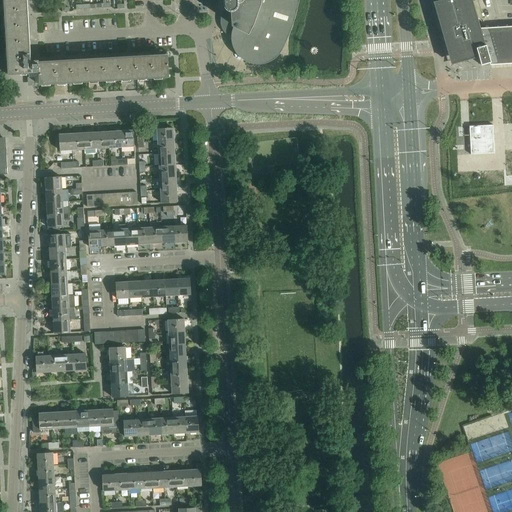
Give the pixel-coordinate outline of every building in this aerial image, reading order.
[(3,0),(8,75),(28,74),(29,74),(29,73),(35,73),(39,73),(39,84),(40,85),(169,78),(168,55),(151,56),(151,58),(39,65),(38,61),(28,61),(24,0),(3,0)] [(224,0),(225,5),(225,6),(225,7),(226,9),(227,9),(227,12),(226,14),(225,16),(224,18),(224,20),(224,23),(224,25),(225,27),(226,29),(227,31),(229,32),(231,34),(231,36),(231,38),(231,40),(231,42),(232,44),(232,46),(233,47),(234,49),(234,51),(235,52),(236,53),(237,55),(238,56),(239,57),(241,59),(242,60),(244,61),(245,62),(247,63),(249,63),(250,64),(252,64),(253,64),(255,65),(256,65),(258,65),(261,65),(264,64),(267,63),(268,63),(270,62),(271,62),(274,60),(275,59),(277,57),(279,56),(280,54),(281,53),(282,51),(282,50),(285,45),(287,40),(290,33),(292,28),(293,23),(295,18),(297,12),(298,7),(299,2),(299,0),(224,0)] [(434,3),(449,56),(451,65),(479,57),(481,65),(489,63),(490,65),(511,63),(511,27),(482,29),(472,0),(442,0),(443,0),(434,3)] [(29,74),(28,74),(29,79),(33,79),(34,85),(39,84),(39,73),(35,73),(29,73),(29,74)] [(469,126),(470,155),(494,154),(493,125),(469,126)] [(157,129),(158,142),(174,141),(173,128),(157,129)] [(120,131),(108,132),(109,148),(121,147),(120,131)] [(133,131),(120,131),(121,147),(134,147),(133,131)] [(108,132),(96,133),(97,149),(109,148),(108,132)] [(84,133),(72,134),(72,150),(85,150),(84,133)] [(96,133),(84,133),(85,150),(97,149),(96,133)] [(72,150),(72,134),(59,135),(60,151),(72,150)] [(174,141),(158,142),(158,154),(174,153),(174,141)] [(174,153),(158,154),(159,166),(175,165),(174,153)] [(175,165),(159,166),(160,178),(176,177),(175,165)] [(45,178),(46,191),(62,190),(61,177),(45,178)] [(176,177),(160,178),(160,191),(177,190),(176,177)] [(62,190),(46,191),(47,203),(63,202),(62,190)] [(177,190),(160,191),(161,203),(177,202),(177,190)] [(63,202),(47,203),(47,215),(69,214),(69,207),(63,208),(63,202)] [(69,214),(47,215),(48,227),(64,227),(64,220),(70,220),(69,214)] [(174,226),(162,227),(163,243),(175,242),(174,226)] [(187,226),(174,226),(175,242),(188,242),(187,226)] [(162,227),(150,228),(151,244),(163,243),(162,227)] [(137,228),(125,229),(126,245),(138,245),(137,228)] [(150,228),(137,228),(138,245),(151,244),(150,228)] [(125,229),(113,230),(114,246),(126,245),(125,229)] [(113,230),(101,231),(102,247),(114,246),(113,230)] [(102,247),(101,231),(88,231),(89,247),(102,247)] [(48,235),(49,248),(65,247),(65,235),(48,235)] [(65,247),(49,248),(50,260),(66,259),(65,247)] [(66,259),(50,260),(50,272),(67,271),(66,259)] [(67,271),(50,272),(51,285),(67,284),(67,271)] [(177,279),(165,280),(166,296),(178,295),(177,279)] [(190,279),(177,279),(178,295),(190,295),(190,279)] [(165,280),(153,281),(154,297),(166,296),(165,280)] [(140,281),(128,282),(129,298),(141,297),(140,281)] [(153,281),(140,281),(141,297),(154,297),(153,281)] [(129,298),(128,282),(116,283),(117,299),(129,298)] [(67,284),(51,285),(52,297),(68,296),(67,284)] [(68,296),(52,297),(53,309),(69,308),(75,308),(74,295),(68,296)] [(69,308),(53,309),(53,321),(69,320),(69,308)] [(168,320),(168,332),(185,331),(184,319),(168,320)] [(69,320),(53,321),(54,334),(70,333),(69,320)] [(185,331),(168,332),(169,345),(185,344),(185,331)] [(185,344),(169,345),(170,357),(186,356),(185,344)] [(109,348),(110,360),(126,359),(125,347),(109,348)] [(85,354),(72,355),(73,371),(86,370),(85,354)] [(60,355),(48,356),(49,372),(61,371),(60,355)] [(72,355),(60,355),(61,371),(73,371),(72,355)] [(49,372),(48,356),(36,357),(36,373),(49,372)] [(186,356),(170,357),(171,369),(187,368),(186,356)] [(126,359),(110,360),(111,372),(127,372),(126,359)] [(187,368),(171,369),(171,381),(188,380),(187,368)] [(127,372),(111,372),(111,385),(128,384),(127,372)] [(188,380),(171,381),(172,394),(188,393),(188,380)] [(128,384),(111,385),(112,397),(128,396),(128,384)] [(113,409),(100,410),(101,426),(114,425),(113,409)] [(100,410),(88,411),(89,427),(101,426),(100,410)] [(76,411),(64,412),(65,428),(77,427),(76,411)] [(88,411),(76,411),(77,427),(89,427),(88,411)] [(64,412),(52,413),(52,429),(65,428),(64,412)] [(52,429),(52,413),(39,413),(39,419),(32,419),(33,432),(41,432),(41,429),(52,429)] [(198,416),(185,417),(186,433),(198,433),(198,416)] [(185,417),(173,418),(174,434),(186,433),(185,417)] [(161,418),(149,419),(149,435),(162,435),(161,418)] [(173,418),(161,418),(162,435),(174,434),(173,418)] [(149,419),(136,420),(137,436),(149,435),(149,419)] [(137,436),(136,420),(124,421),(125,437),(137,436)] [(37,454),(38,466),(54,465),(53,453),(37,454)] [(54,465),(38,466),(39,479),(55,478),(54,465)] [(188,470),(176,471),(177,487),(189,486),(188,470)] [(201,470),(188,470),(189,486),(202,486),(201,470)] [(176,471),(164,472),(165,488),(177,487),(176,471)] [(152,472),(139,473),(140,489),(152,488),(152,472)] [(164,472),(152,472),(152,488),(165,488),(164,472)] [(139,473),(127,474),(128,490),(140,489),(139,473)] [(116,490),(115,474),(103,475),(103,491),(116,490)] [(127,474),(115,474),(116,490),(128,490),(127,474)] [(55,478),(39,479),(39,491),(55,490),(55,478)] [(55,490),(39,491),(40,503),(56,502),(55,490)] [(56,511),(56,502),(40,503),(40,511),(56,511)]
